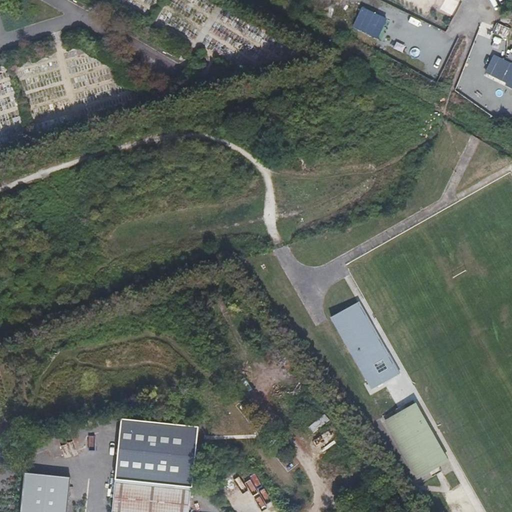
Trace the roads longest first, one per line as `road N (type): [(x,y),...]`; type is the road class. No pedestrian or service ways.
road 1 (track): [(278,247),(260,167),(244,151),(199,135),(147,139),(0,189)]
road 2 (track): [(249,0),(448,110)]
road 3 (track): [(448,110),(437,134),(360,182),(270,219)]
